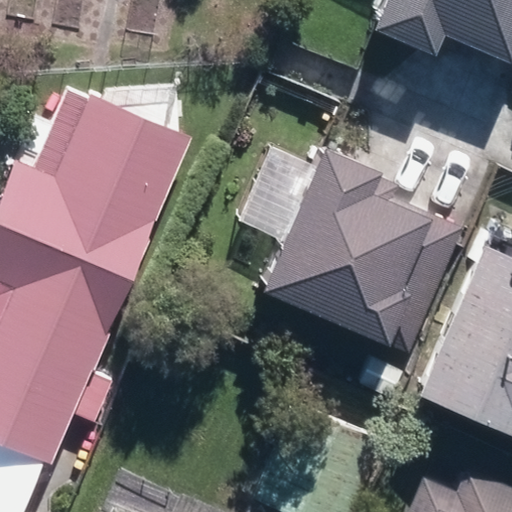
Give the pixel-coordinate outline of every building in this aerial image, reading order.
[(511,0),(383,0),(371,28),(438,57),(448,36),(511,63),(511,0)] [(0,511),(17,511),(44,452),(52,455),(191,142),(68,88),(55,116),(33,106),(19,139),(38,147),(32,161),(13,152),(0,180),(0,511)] [(393,174),(373,165),(376,158),(327,136),(262,278),(409,345),(465,223),(387,188),(393,174)] [(511,245),(482,233),(415,382),(511,424),(511,245)] [(297,511),(352,511),(380,431),(290,400),(256,498),(297,511)] [(511,511),(511,482),(468,462),(457,485),(422,469),(402,511),(511,511)] [(139,511),(110,499),(104,511),(139,511)]
